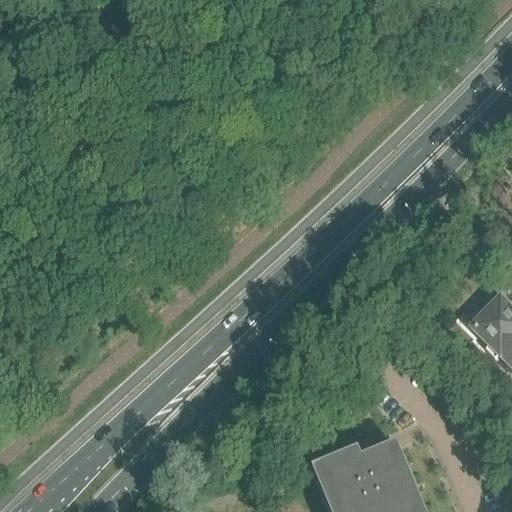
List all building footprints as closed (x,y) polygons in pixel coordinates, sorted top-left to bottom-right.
[(470,326),(475,330),(472,333),(511,372),(511,313),(502,303),(486,319),(481,315),(470,326)] [(457,389),(447,380),(440,373),(426,387),(443,404),(457,389)] [(367,405),(349,413),(361,442),(379,435),(367,405)] [(348,413),(329,420),(342,450),(360,443),(348,413)] [(420,511),(393,446),(359,460),(359,459),(356,461),(315,477),(329,511),(420,511)]
